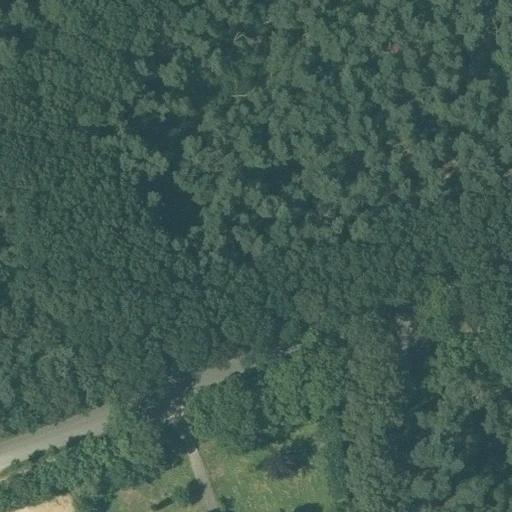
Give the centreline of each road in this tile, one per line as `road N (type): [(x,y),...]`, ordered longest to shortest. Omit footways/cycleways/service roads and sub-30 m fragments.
road 1 (tertiary): [(338,347),(233,369),(0,458)]
road 2 (tertiary): [(511,344),(338,347)]
road 3 (unclassified): [(338,347),(362,511)]
